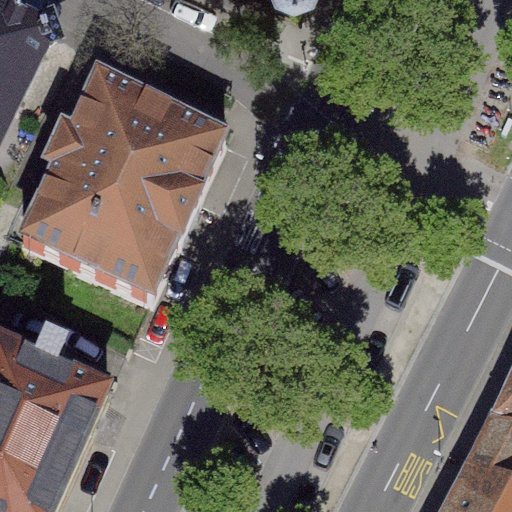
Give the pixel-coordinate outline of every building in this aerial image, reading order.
[(0,150),(51,46),(0,21),(0,150)] [(203,208),(230,151),(101,90),(74,147),(67,143),(50,178),(60,182),(26,252),(155,313),(183,254),(184,255),(206,210),(203,208)] [(0,511),(65,511),(113,408),(62,383),(71,364),(50,355),(41,374),(0,355),(0,511)] [(511,390),(492,430),(511,436),(511,390)] [(511,436),(492,430),(450,511),(511,511),(511,502),(510,501),(511,497),(511,436)]
